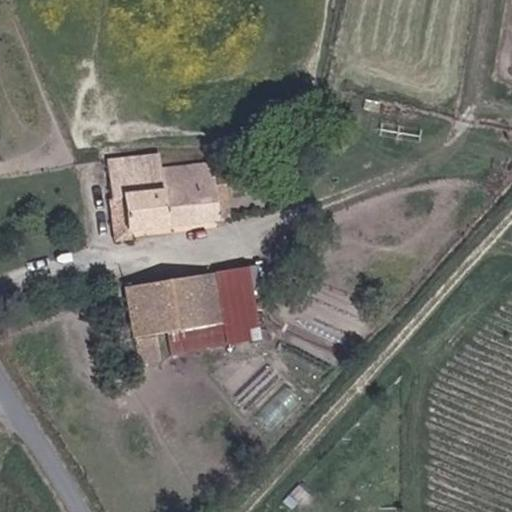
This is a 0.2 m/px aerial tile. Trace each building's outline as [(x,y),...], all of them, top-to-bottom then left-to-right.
[(125,231),(130,230),(229,218),(225,186),(232,185),(229,162),(211,161),(210,165),(160,171),(158,156),(107,162),(111,198),(121,197),(125,231)] [(229,162),(232,185),(242,183),(240,160),(229,162)] [(121,197),(111,198),(107,199),(113,243),(130,241),(130,230),(125,231),(121,197)] [(244,269),(214,273),(222,324),(225,345),(256,340),(244,269)] [(222,324),(214,273),(125,288),(138,364),(158,361),(154,335),(222,324)]
